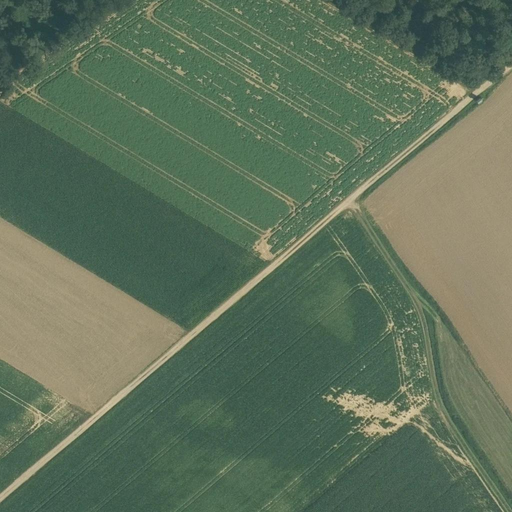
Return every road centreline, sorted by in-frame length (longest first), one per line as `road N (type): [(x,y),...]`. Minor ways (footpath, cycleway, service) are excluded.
road 1 (track): [(350,201),(0,501)]
road 2 (track): [(350,201),(423,316),(443,406),(511,511)]
road 3 (track): [(325,0),(479,89)]
road 4 (track): [(479,89),(350,201)]
